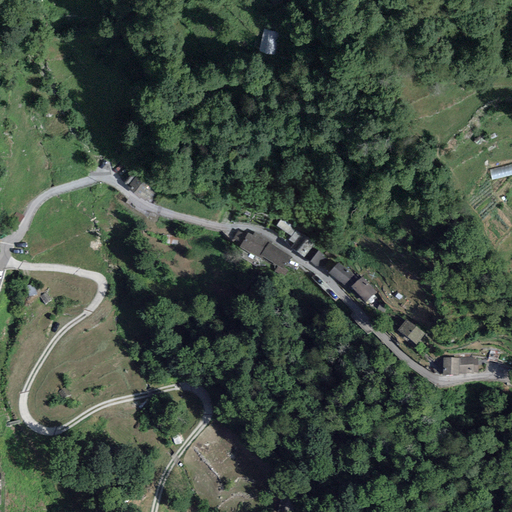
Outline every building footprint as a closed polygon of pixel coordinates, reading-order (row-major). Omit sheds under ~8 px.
[(259,51),(275,55),(281,33),(265,29),(259,51)] [(120,178),(127,184),(137,174),(129,168),(120,178)] [(139,174),(127,186),(139,198),(140,196),(145,201),(146,199),(150,203),(159,194),(139,174)] [(291,237),(295,231),(281,221),(276,227),(291,237)] [(269,246),(271,243),(255,234),(253,238),(248,235),(242,246),(282,269),(289,256),(269,246)] [(302,234),(293,247),(305,256),(314,243),(302,234)] [(313,248),(307,257),(318,266),(325,256),(313,248)] [(337,263),(331,272),(345,283),(352,274),(337,263)] [(376,292),(364,279),(353,288),(365,301),(376,292)] [(29,298),(37,296),(34,285),(26,287),(29,298)] [(40,297),(46,306),(52,302),(47,293),(40,297)] [(423,334),(407,322),(400,331),(416,343),(423,334)] [(473,359),(444,360),(445,374),(473,373),(473,359)] [(59,392),(63,401),(71,397),(67,388),(59,392)] [(282,496),(277,511),(293,511),(297,500),(282,496)]
